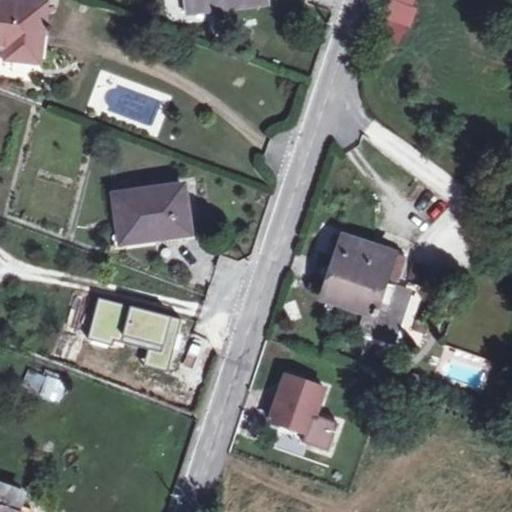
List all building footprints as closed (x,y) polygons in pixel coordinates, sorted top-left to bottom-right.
[(284,0),(202,0),(206,18),(285,5),(284,0)] [(411,0),(384,0),(379,19),(403,27),(411,0)] [(0,45),(18,47),(18,60),(47,63),(52,8),(0,3),(0,45)] [(187,228),(178,184),(110,197),(119,241),(187,228)] [(393,344),(409,297),(394,292),(406,260),(344,238),(323,299),(366,315),(360,332),(393,344)] [(419,301),(409,297),(393,344),(404,348),(419,301)] [(60,405),(69,384),(29,367),(19,388),(60,405)] [(287,375),(271,419),(282,423),(307,432),(304,441),(329,449),(338,423),(315,416),(324,388),(287,375)] [(282,423),(279,432),(304,441),(307,432),(282,423)] [(17,511),(24,495),(0,486),(0,511),(17,511)]
